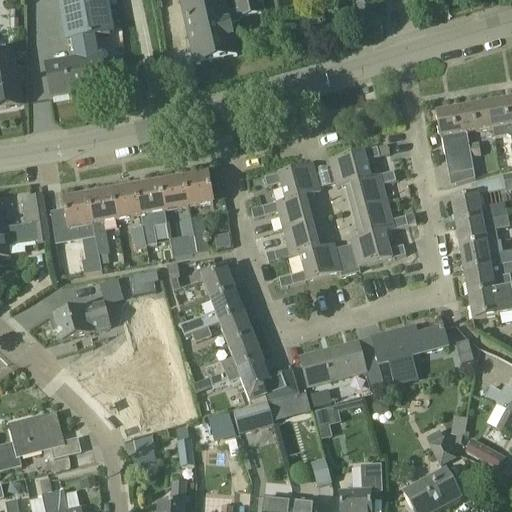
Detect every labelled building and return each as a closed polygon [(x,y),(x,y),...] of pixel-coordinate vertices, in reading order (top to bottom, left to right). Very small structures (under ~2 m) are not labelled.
[(81,63),(87,97),(107,93),(101,59),(98,59),(94,38),(109,35),(103,0),(62,0),(70,42),(78,41),(80,49),(83,63),(81,63)] [(223,0),(179,0),(196,68),(237,58),(230,26),(240,24),(239,21),(264,15),(261,0),(232,0),(236,13),(227,15),(223,0)] [(296,7),(278,12),(280,19),(298,15),(296,7)] [(51,103),(87,97),(81,63),(83,63),(80,49),(78,41),(70,42),(73,64),(45,69),(51,103)] [(0,110),(20,107),(14,72),(14,73),(11,57),(7,58),(6,49),(0,50),(0,110)] [(505,129),(506,138),(511,140),(511,148),(511,102),(488,106),(493,131),(505,129)] [(467,136),(493,131),(488,106),(462,111),(467,136)] [(442,140),(449,178),(456,176),(458,186),(475,181),(473,173),(471,160),(469,147),(467,136),(462,111),(435,116),(440,141),(442,140)] [(481,159),(479,145),(470,147),(472,160),(481,159)] [(387,148),(378,151),(379,161),(390,158),(387,148)] [(371,182),(371,181),(366,164),(379,161),(378,151),(329,164),(332,173),(323,175),(314,178),(318,191),(327,189),(335,187),(336,191),(345,189),(371,182)] [(280,188),(284,204),(284,205),(310,198),(310,199),(319,196),(318,191),(314,178),(312,169),(265,181),(267,191),(280,188)] [(345,189),(352,215),(387,206),(383,189),(396,185),(394,176),(394,175),(371,181),(371,182),(345,189)] [(207,177),(182,181),(187,211),(212,206),(207,177)] [(511,177),(503,180),(506,196),(511,194),(511,177)] [(158,185),(164,215),(187,211),(182,181),(158,185)] [(158,185),(135,189),(140,219),(164,215),(158,185)] [(111,194),(117,223),(140,219),(135,189),(111,194)] [(88,198),(93,228),(117,223),(111,194),(88,198)] [(28,199),(32,227),(48,225),(43,197),(28,199)] [(65,215),(51,217),(57,247),(71,244),(68,232),(93,228),(88,198),(63,202),(65,215)] [(317,225),(310,199),(310,198),(284,205),(284,204),(262,209),(265,219),(278,216),(283,234),(317,225)] [(457,227),(507,218),(504,206),(480,211),(478,198),(453,202),(457,227)] [(31,221),(28,199),(19,200),(22,222),(31,221)] [(387,206),(352,215),(359,242),(385,235),(385,237),(409,231),(406,220),(392,223),(387,206)] [(254,222),(265,219),(262,209),(251,212),(252,214),(254,222)] [(414,218),(406,220),(409,231),(417,228),(416,226),(414,218)] [(507,219),(507,218),(457,227),(462,251),(487,246),(485,235),(508,231),(507,219)] [(190,223),(193,242),(194,242),(197,258),(209,255),(203,220),(190,223)] [(182,244),(193,242),(190,223),(179,225),(182,244)] [(5,232),(0,232),(0,257),(8,257),(7,249),(35,245),(36,248),(51,246),(48,225),(32,227),(5,232)] [(317,225),(283,234),(288,251),(275,255),(277,264),(299,259),(299,258),(324,251),(317,225)] [(142,231),(146,250),(158,248),(155,229),(142,231)] [(135,253),(146,250),(142,231),(131,233),(135,253)] [(351,247),(358,271),(405,258),(403,249),(390,253),(385,237),(385,235),(359,242),(351,244),(351,247)] [(95,240),(99,259),(110,257),(107,237),(95,240)] [(487,246),(462,251),(466,274),(511,265),(511,253),(489,258),(487,246)] [(340,276),(334,252),(333,248),(324,251),(299,258),(299,259),(304,276),(290,279),(293,289),(340,276)] [(269,267),(277,264),(275,255),(266,257),(269,267)] [(511,265),(466,274),(470,298),(495,293),(494,282),(511,278),(511,265)] [(236,296),(226,271),(201,281),(204,287),(203,288),(182,295),(177,281),(180,281),(178,268),(167,270),(167,271),(169,282),(174,298),(173,298),(180,315),(210,304),(211,305),(236,296)] [(281,292),(293,289),(290,279),(278,283),(281,292)] [(511,290),(495,293),(470,298),(475,322),(500,317),(511,315),(511,290)] [(236,296),(211,305),(215,316),(180,330),(184,340),(191,337),(192,338),(209,332),(208,330),(219,326),(220,328),(244,318),(236,296)] [(61,343),(90,335),(90,334),(110,329),(103,306),(83,312),(83,311),(54,319),(55,321),(49,323),(53,335),(58,333),(61,343)] [(228,350),(253,340),(244,318),(220,328),(228,350)] [(371,343),(378,368),(390,365),(397,388),(417,383),(410,359),(448,349),(443,330),(404,341),(402,335),(371,343)] [(209,332),(192,338),(195,347),(212,340),(209,332)] [(141,337),(104,347),(111,368),(147,358),(141,337)] [(171,339),(163,341),(167,353),(174,351),(171,339)] [(209,383),(237,372),(262,363),(253,340),(228,350),(233,361),(205,372),(209,383)] [(371,343),(299,363),(307,392),(365,376),(371,397),(385,394),(378,368),(371,343)] [(177,362),(174,351),(167,353),(170,364),(177,362)] [(147,358),(111,368),(116,389),(153,379),(147,358)] [(462,372),(460,362),(444,366),(447,376),(462,372)] [(262,363),(209,383),(213,391),(228,385),(229,387),(240,383),(249,407),(265,401),(267,405),(268,405),(285,401),(289,400),(300,397),(292,374),(281,378),(280,379),(280,380),(270,384),(262,363)] [(153,379),(116,389),(122,410),(159,400),(153,379)] [(182,381),(175,383),(178,394),(186,392),(182,381)] [(505,416),(511,419),(511,391),(507,388),(496,408),(495,407),(495,408),(506,413),(505,416)] [(189,404),(186,392),(178,394),(181,406),(189,404)] [(159,400),(122,410),(128,432),(165,421),(159,400)] [(285,401),(268,405),(273,425),(291,420),(289,415),(285,401)] [(363,404),(337,410),(339,416),(364,409),(363,404)] [(268,405),(267,405),(234,414),(240,437),(274,427),(273,425),(268,405)] [(336,408),(317,413),(324,440),(343,435),(336,408)] [(511,434),(511,419),(505,416),(503,415),(496,431),(510,439),(511,434)] [(223,442),(234,438),(232,431),(232,432),(227,416),(208,421),(212,438),(221,436),(223,442)] [(454,420),(453,429),(466,431),(467,422),(454,420)] [(54,460),(79,454),(76,442),(62,445),(57,427),(55,428),(55,430),(47,432),(45,421),(10,430),(14,446),(0,449),(0,474),(21,470),(18,458),(51,450),(54,460)] [(177,446),(188,445),(187,433),(176,434),(177,446)] [(426,442),(430,449),(442,442),(439,435),(426,442)] [(428,449),(440,471),(456,462),(445,441),(442,442),(430,449),(428,449)] [(177,446),(181,470),(194,468),(191,444),(188,445),(177,446)] [(464,455),(474,461),(480,450),(470,445),(464,455)] [(140,461),(136,460),(132,462),(131,467),(133,471),(138,472),(142,470),(143,465),(140,461)] [(325,464),(311,468),(317,491),(331,487),(325,464)] [(370,511),(369,496),(373,496),(382,496),(381,468),(361,469),(361,477),(362,495),(340,496),(340,511),(370,511)] [(411,511),(444,511),(461,503),(445,475),(404,498),(411,511)] [(95,489),(93,480),(82,483),(84,491),(95,489)] [(39,484),(42,498),(52,496),(49,482),(39,484)] [(184,511),(185,488),(171,488),(171,508),(157,508),(157,511),(184,511)] [(68,511),(64,493),(52,496),(55,511),(80,511),(80,510),(71,511),(68,511)] [(55,511),(52,496),(42,498),(45,511),(55,511)] [(289,511),(290,503),(266,502),(265,511),(262,511),(289,511)] [(6,511),(18,511),(17,503),(5,506),(6,511)] [(315,511),(316,505),(290,503),(289,511),(315,511)]
